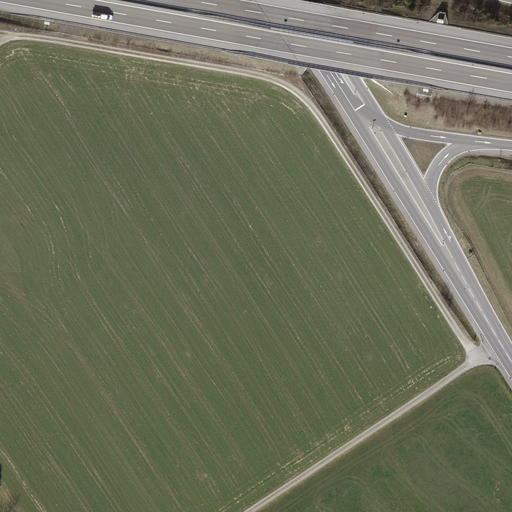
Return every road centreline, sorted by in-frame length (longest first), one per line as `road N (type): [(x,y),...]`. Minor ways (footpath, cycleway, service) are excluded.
road 1 (track): [(476,358),(294,86),(4,33)]
road 2 (motorway): [(41,0),(511,83)]
road 3 (motorway): [(511,57),(186,0)]
road 4 (tertiary): [(329,79),(499,343)]
road 5 (track): [(253,511),(499,343)]
road 6 (track): [(511,319),(448,197),(452,180),(467,171),(511,176)]
road 7 (tertiary): [(499,343),(428,198)]
road 8 (tertiary): [(382,122),(299,0)]
